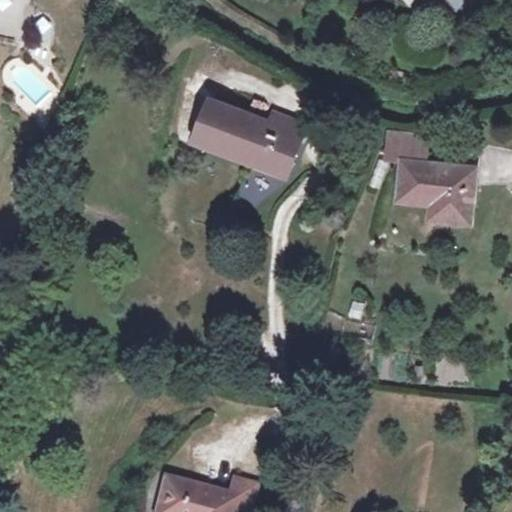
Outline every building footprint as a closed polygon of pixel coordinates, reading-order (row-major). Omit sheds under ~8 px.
[(294,168),(310,127),(283,114),(278,123),(219,98),(205,133),(294,168)] [(52,144),(62,148),(72,119),(62,116),(52,144)] [(402,159),(422,161),(425,136),(390,131),(386,157),(402,159)] [(422,161),(402,159),(396,197),(431,203),(429,218),(467,221),(472,167),(422,161)] [(212,478),(171,467),(159,511),(234,511),(236,506),(253,511),(263,473),(240,466),(235,488),(212,481),(212,478)]
